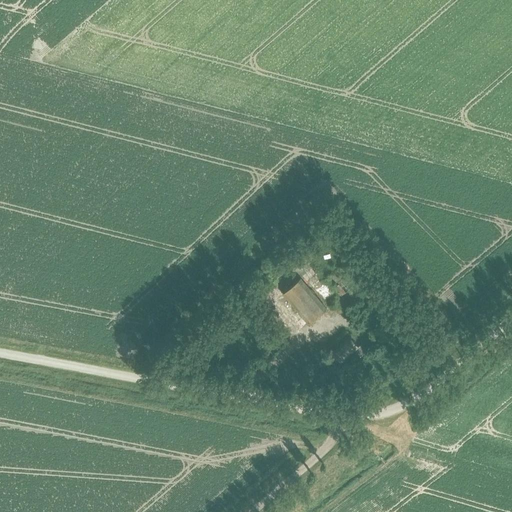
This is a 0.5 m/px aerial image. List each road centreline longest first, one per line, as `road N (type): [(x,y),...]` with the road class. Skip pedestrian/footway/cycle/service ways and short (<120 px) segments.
road 1 (unclassified): [(359,416),(0,352)]
road 2 (unclassified): [(359,416),(407,402),(511,316)]
road 3 (track): [(347,415),(336,438),(251,511)]
